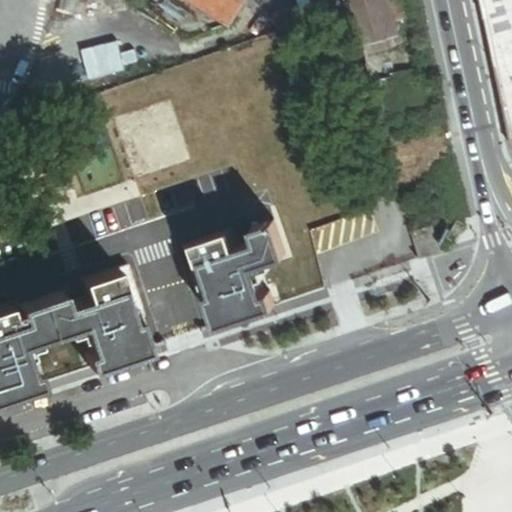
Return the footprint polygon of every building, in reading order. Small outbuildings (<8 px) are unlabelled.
[(57,0),(56,7),(75,11),(77,0),(57,0)] [(196,0),(229,22),(243,0),(196,0)] [(396,19),(391,0),(352,0),(364,42),(400,32),(396,19)] [(403,0),(391,0),(396,19),(408,16),(403,0)] [(511,0),(484,0),(511,126),(511,0)] [(299,4),(269,14),(274,31),(305,20),(299,4)] [(393,79),(373,85),(382,116),(424,104),(415,71),(404,74),(404,73),(392,76),(393,79)] [(427,113),(383,125),(386,135),(429,123),(427,113)] [(206,295),(217,327),(276,306),(271,292),(265,294),(256,266),(289,255),(276,219),(254,227),(258,239),(201,259),(213,292),(206,295)] [(443,253),(435,228),(417,234),(425,259),(443,253)] [(0,398),(41,385),(36,369),(35,369),(30,371),(21,344),(81,324),(90,350),(84,352),(90,369),(147,350),(136,318),(131,320),(119,286),(66,304),(61,290),(18,305),(22,318),(0,325),(0,398)]
